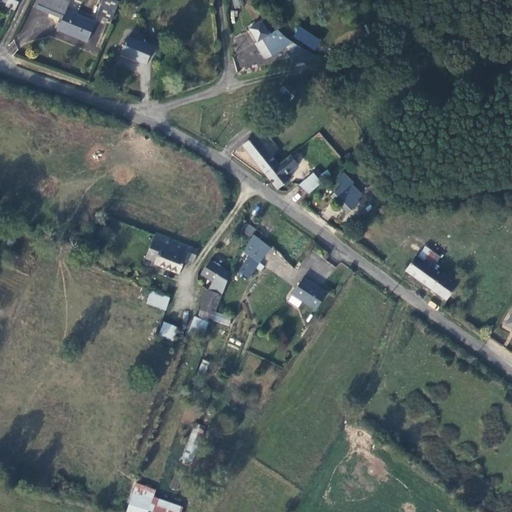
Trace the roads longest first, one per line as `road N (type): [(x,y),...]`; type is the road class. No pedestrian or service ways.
road 1 (residential): [(0,64),(147,120),(230,166),(511,368)]
road 2 (track): [(323,64),(511,36)]
